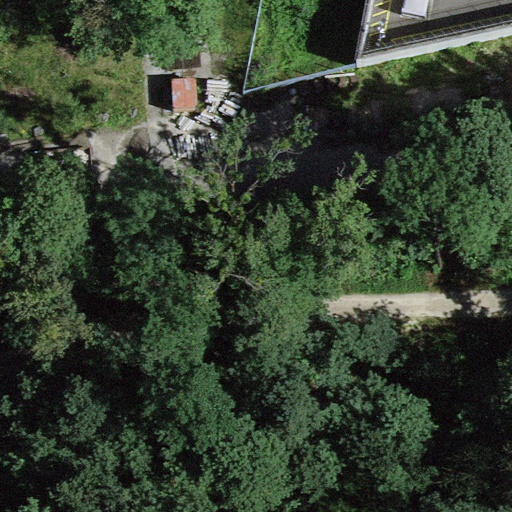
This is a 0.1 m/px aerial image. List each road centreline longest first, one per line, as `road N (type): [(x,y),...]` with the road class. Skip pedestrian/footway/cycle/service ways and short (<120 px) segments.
road 1 (track): [(0,364),(130,327),(511,303)]
road 2 (track): [(511,101),(0,170)]
